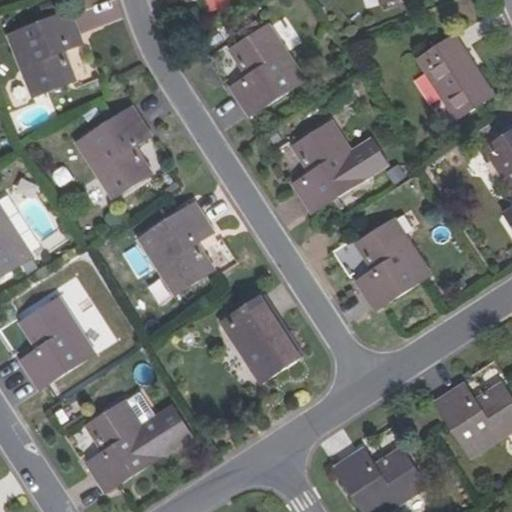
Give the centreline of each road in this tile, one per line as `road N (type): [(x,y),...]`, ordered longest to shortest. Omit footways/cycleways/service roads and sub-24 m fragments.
road 1 (residential): [(364,391),(149,59),(133,0)]
road 2 (residential): [(364,391),(511,295)]
